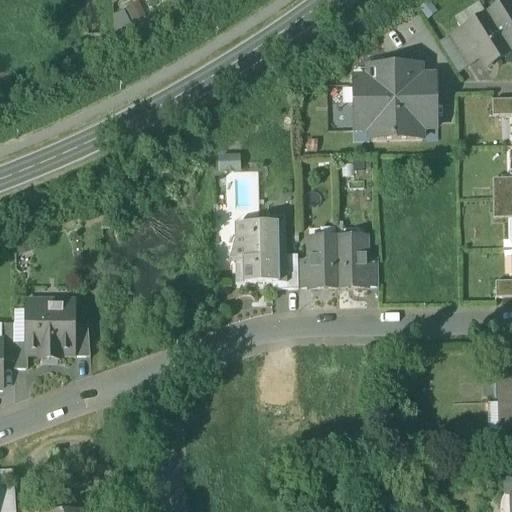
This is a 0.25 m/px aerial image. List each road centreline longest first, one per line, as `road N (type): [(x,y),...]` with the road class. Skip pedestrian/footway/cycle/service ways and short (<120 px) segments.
road 1 (primary): [(341,0),(127,141),(0,185)]
road 2 (residential): [(511,324),(312,328),(167,370)]
road 3 (residential): [(167,370),(0,431)]
road 4 (residential): [(176,511),(167,370)]
